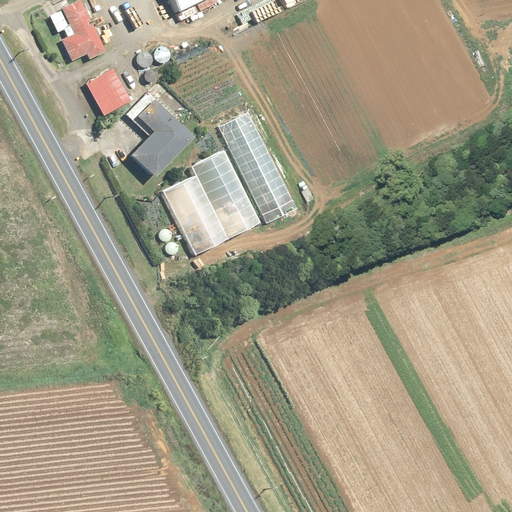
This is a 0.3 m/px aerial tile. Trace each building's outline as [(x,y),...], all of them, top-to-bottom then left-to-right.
[(66,26),(60,29),(64,37),(57,40),(67,61),(82,54),(84,60),(101,52),(75,0),(68,3),(58,9),(66,26)] [(164,0),(171,13),(196,0),(164,0)] [(158,63),(159,63),(164,63),(165,63),(166,62),(167,61),(168,60),(169,59),(169,58),(169,56),(169,55),(169,53),(169,52),(168,51),(167,50),(166,49),(165,48),(163,47),(162,47),(160,47),(159,48),(158,48),(156,49),(155,50),(154,51),(154,52),(153,53),(153,55),(153,56),(153,58),(154,59),(154,60),(155,61),(156,62),(158,63)] [(82,84),(99,116),(127,100),(125,97),(132,94),(131,92),(140,88),(122,53),(108,60),(113,69),(111,70),(110,69),(82,84)] [(151,67),(148,53),(134,56),(137,70),(151,67)] [(150,93),(148,92),(146,90),(142,91),(139,94),(140,98),(143,101),(145,101),(146,100),(147,101),(148,101),(150,97),(150,93)] [(166,120),(147,101),(146,100),(145,101),(129,117),(145,132),(123,155),(146,178),(188,134),(169,116),(166,120)] [(294,208),(245,112),(215,127),(219,135),(201,144),(208,158),(179,172),(183,181),(160,192),(189,251),(212,240),(216,248),(294,208)]
